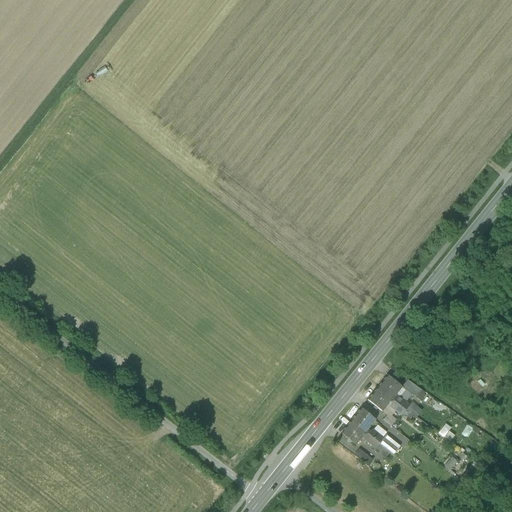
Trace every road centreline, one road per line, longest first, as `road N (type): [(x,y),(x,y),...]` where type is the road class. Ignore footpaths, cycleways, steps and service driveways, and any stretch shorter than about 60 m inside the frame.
road 1 (primary): [(280,474),(511,186)]
road 2 (track): [(0,290),(261,498)]
